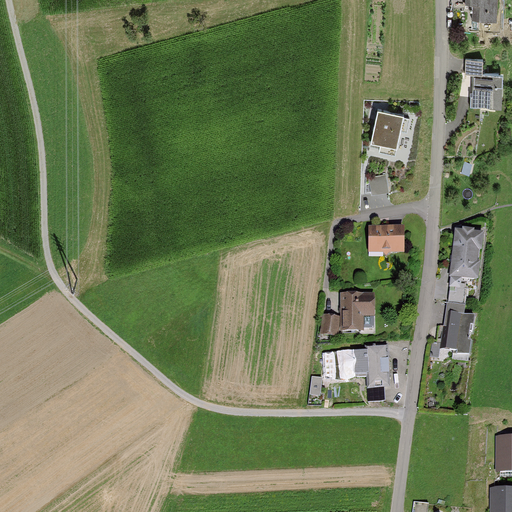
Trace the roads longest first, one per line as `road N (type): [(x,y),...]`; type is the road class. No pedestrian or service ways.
road 1 (tertiary): [(440,0),(433,229),(395,511)]
road 2 (track): [(53,274),(41,149),(7,0)]
